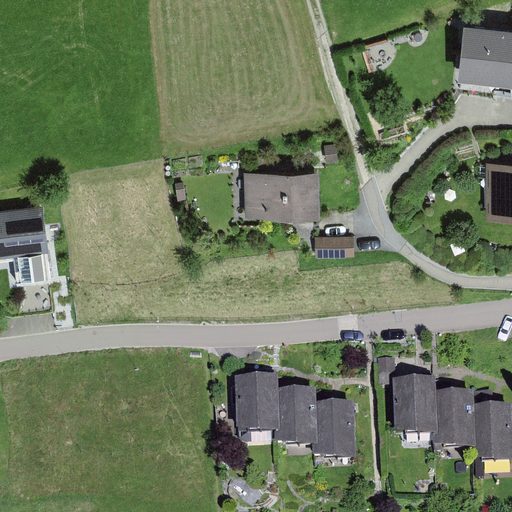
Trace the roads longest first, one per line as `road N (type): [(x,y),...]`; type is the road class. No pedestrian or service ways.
road 1 (residential): [(511,316),(233,338),(109,338),(0,353)]
road 2 (track): [(362,160),(299,0)]
